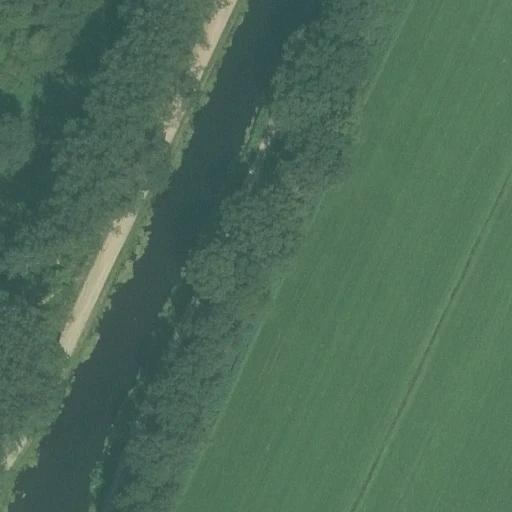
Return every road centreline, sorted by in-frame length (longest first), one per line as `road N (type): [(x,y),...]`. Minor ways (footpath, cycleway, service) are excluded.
road 1 (track): [(104,511),(119,458),(327,0)]
road 2 (track): [(0,450),(218,0)]
